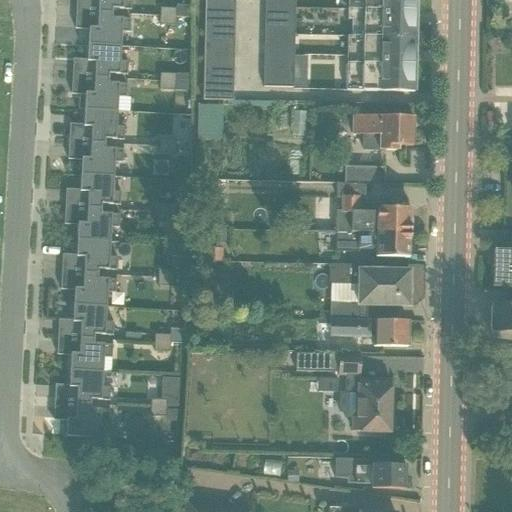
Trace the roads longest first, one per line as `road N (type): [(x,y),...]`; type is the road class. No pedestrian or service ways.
road 1 (primary): [(445,511),(457,0)]
road 2 (residential): [(21,0),(27,20),(0,478)]
road 3 (unknown): [(455,101),(241,92),(233,0)]
